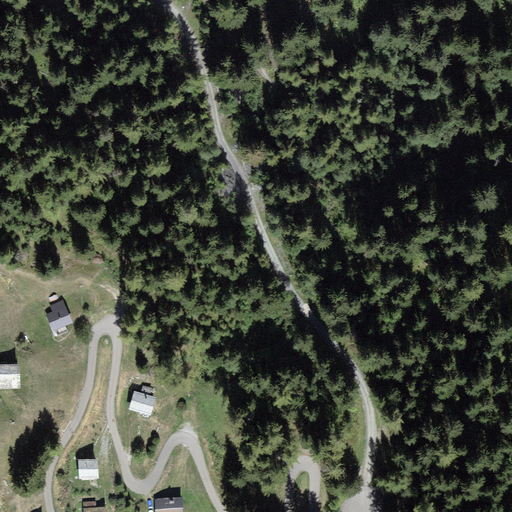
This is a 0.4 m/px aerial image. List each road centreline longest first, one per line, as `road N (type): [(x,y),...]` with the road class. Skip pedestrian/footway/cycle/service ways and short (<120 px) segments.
road 1 (track): [(183,22),(219,137),(269,250),(372,402),(366,509)]
road 2 (residential): [(220,511),(181,438),(171,442),(154,478),(136,488),(111,411),(116,341),(107,327),(95,334),(87,392),(48,477),(52,511)]
road 3 (track): [(107,327),(118,314),(104,287),(45,281),(0,257)]
